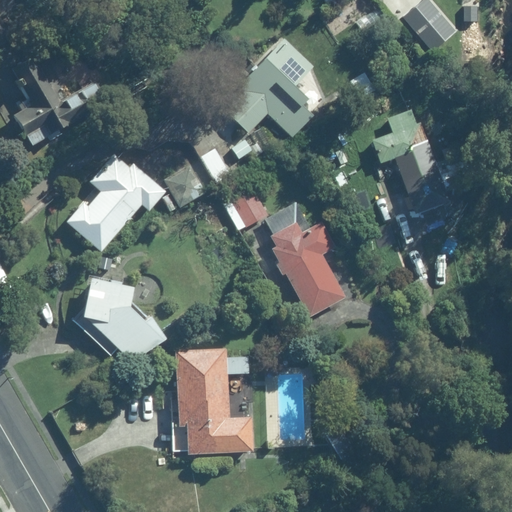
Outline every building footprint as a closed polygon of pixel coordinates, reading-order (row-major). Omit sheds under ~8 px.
[(454,30),(428,0),(425,0),(405,17),(433,49),(454,30)] [(0,47),(15,37),(0,15),(0,47)] [(58,93),(35,54),(10,69),(32,105),(15,114),(36,150),(107,108),(87,75),(58,93)] [(293,137),(313,116),(301,105),(308,98),(267,58),(220,104),(249,132),(268,112),(293,137)] [(417,123),(412,109),(389,118),(395,133),(375,141),(382,160),(398,154),(411,189),(442,178),(421,122),(417,123)] [(339,138),(332,152),(356,164),(363,150),(339,138)] [(89,207),(84,203),(68,221),(101,250),(142,204),(150,210),(167,191),(134,163),(130,167),(114,154),(91,181),(103,191),(89,207)] [(193,160),(163,180),(177,203),(208,183),(193,160)] [(269,214),(253,186),(252,184),(221,203),(239,233),(269,214)] [(342,297),(321,256),(333,249),(319,222),(301,231),(290,208),(265,220),(271,232),(267,234),(272,245),(268,247),(275,262),(273,264),(279,275),(284,273),(306,315),(342,297)] [(167,339),(152,317),(147,318),(131,302),(134,288),(93,279),(85,308),(73,319),(111,355),(119,348),(132,360),(167,339)] [(227,348),(177,350),(180,427),(188,426),(189,453),(252,450),(251,419),(230,420),(227,348)]
